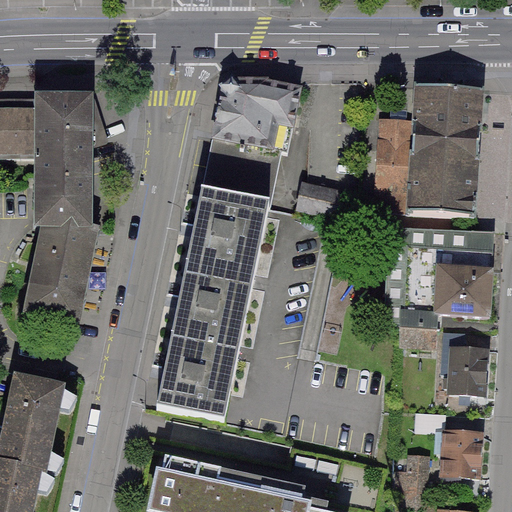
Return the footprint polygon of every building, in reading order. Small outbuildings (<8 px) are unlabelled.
[(295,96),(222,83),(204,177),(278,190),(295,96)] [(475,220),(482,100),(411,96),(404,216),(475,220)] [(101,239),(97,238),(97,102),(38,102),(38,113),(38,165),(38,237),(43,237),(25,323),(80,335),(101,239)] [(0,164),(9,164),(38,165),(38,113),(8,113),(0,113),(0,164)] [(301,216),(347,221),(350,190),(305,185),(301,216)] [(195,203),(181,272),(249,286),(263,217),(195,203)] [(181,272),(166,342),(234,356),(249,286),(181,272)] [(489,332),(492,274),(439,272),(436,329),(489,332)] [(166,342),(152,411),(220,425),(234,356),(166,342)] [(488,404),(490,347),(453,346),(451,403),(488,404)] [(47,469),(65,384),(17,373),(7,418),(0,451),(0,460),(43,469),(47,469)] [(489,490),(491,446),(441,444),(439,488),(489,490)] [(399,492),(430,493),(432,458),(411,457),(409,475),(400,475),(399,492)] [(0,511),(34,511),(43,469),(0,460),(0,511)] [(215,474),(164,463),(152,511),(283,511),(270,509),(273,499),(212,485),(215,474)]
